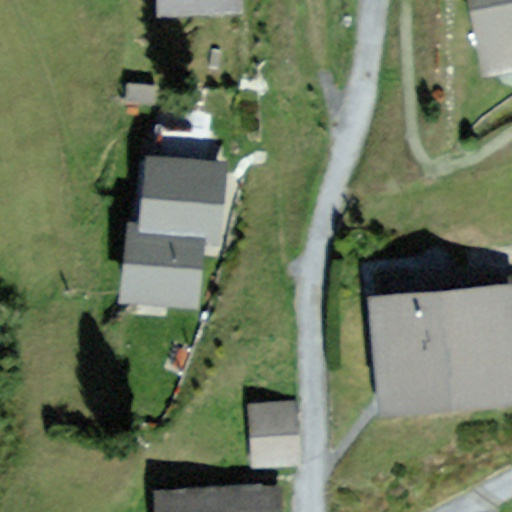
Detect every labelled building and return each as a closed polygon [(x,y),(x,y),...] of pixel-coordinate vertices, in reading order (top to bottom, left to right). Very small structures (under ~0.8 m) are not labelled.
[(245,0),(156,0),(156,10),(246,9),(245,0)] [(511,0),(468,0),(481,70),(511,64),(511,0)] [(218,158),(141,152),(136,219),(125,218),(119,297),(188,302),(194,227),(212,229),(218,158)] [(511,286),(511,285),(369,296),(378,409),(511,398),(511,286)] [(296,400),(247,400),(248,465),(297,464),(296,400)] [(282,511),(283,485),(152,486),(152,511),(282,511)]
